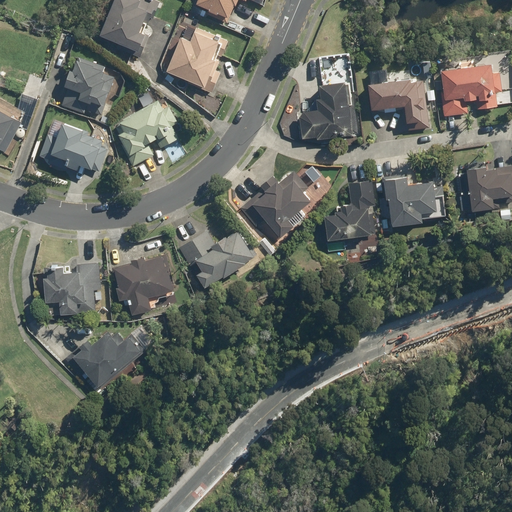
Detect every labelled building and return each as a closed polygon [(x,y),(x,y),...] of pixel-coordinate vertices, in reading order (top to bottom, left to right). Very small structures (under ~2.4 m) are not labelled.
[(151,19),(156,6),(140,0),(113,0),(98,38),(136,54),(144,36),(139,34),(146,17),(151,19)] [(197,0),(194,8),(227,23),(237,1),(244,4),(245,0),(197,0)] [(210,72),(214,63),(210,61),(217,44),(191,33),(187,42),(178,38),(164,72),(213,93),(220,76),(210,72)] [(88,111),(100,115),(114,78),(102,73),(104,67),(78,58),(72,75),(69,74),(63,89),(67,90),(62,105),(87,114),(88,111)] [(494,108),(492,94),(501,93),(498,72),(489,73),(488,65),(438,72),(444,115),(466,112),(465,105),(476,103),(477,111),(494,108)] [(418,122),(417,110),(422,110),(421,97),(416,97),(414,80),(365,86),(368,110),(402,107),(404,124),(418,122)] [(311,112),(297,113),(301,138),(311,137),(312,142),(350,138),(343,82),(317,86),(319,99),(309,100),(311,112)] [(162,110),(158,102),(111,126),(133,168),(155,156),(149,146),(156,142),(160,149),(179,140),(173,129),(178,126),(168,107),(162,110)] [(0,115),(0,144),(13,123),(0,115)] [(60,126),(57,135),(49,132),(40,157),(46,159),(45,163),(75,175),(78,167),(90,172),(98,150),(77,143),(81,133),(60,126)] [(473,213),(493,211),(492,199),(511,196),(511,166),(464,172),(466,195),(458,196),(461,223),(474,221),(473,213)] [(279,184),(271,175),(259,186),(262,189),(240,209),(256,228),(263,222),(277,238),(304,214),(299,208),(308,201),(301,193),(307,187),(293,171),(279,184)] [(441,195),(432,196),(431,183),(404,186),(403,177),(381,180),(386,228),(420,224),(420,219),(444,216),(441,195)] [(321,215),(324,241),(370,236),(367,208),(375,207),(373,181),(347,184),(349,205),(334,206),(335,214),(321,215)] [(204,289),(252,258),(235,231),(214,243),(206,230),(178,247),(204,289)] [(160,258),(144,261),(143,258),(125,261),(125,265),(111,268),(118,302),(125,301),(128,315),(150,310),(147,296),(171,291),(166,267),(162,268),(160,258)] [(53,301),(53,316),(77,317),(77,311),(95,311),(96,299),(102,299),(102,262),(77,262),(77,273),(43,273),(42,301),(53,301)] [(95,332),(67,355),(84,375),(93,368),(104,382),(143,350),(127,331),(121,336),(112,326),(99,337),(95,332)]
